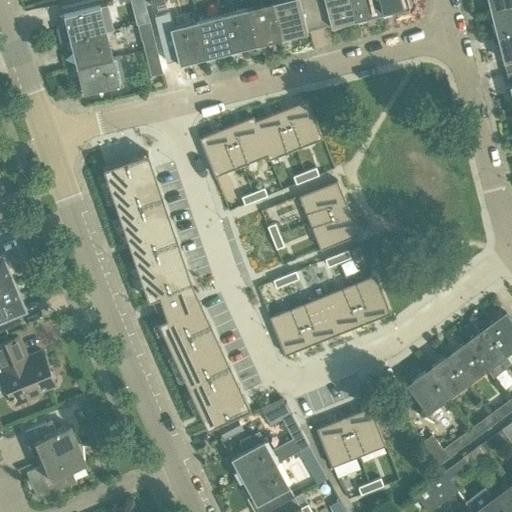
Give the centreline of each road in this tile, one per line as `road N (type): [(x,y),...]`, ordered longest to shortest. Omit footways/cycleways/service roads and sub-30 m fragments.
road 1 (residential): [(511,259),(372,351),(284,368),(264,362),(208,234),(172,105)]
road 2 (tertiary): [(174,459),(90,268),(46,138)]
road 3 (residential): [(172,105),(455,34)]
road 4 (residential): [(511,234),(455,34)]
road 5 (residential): [(174,459),(54,511)]
road 6 (residential): [(46,138),(172,105)]
